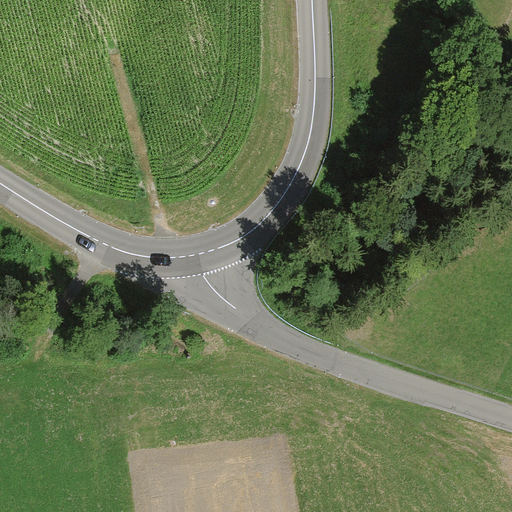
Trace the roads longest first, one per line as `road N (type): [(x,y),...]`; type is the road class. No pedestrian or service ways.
road 1 (tertiary): [(194,252),(230,309),(352,362),(511,416)]
road 2 (tertiary): [(194,252),(241,232),(291,176),(310,116),(310,0)]
road 3 (tertiary): [(0,182),(127,252),(194,252)]
